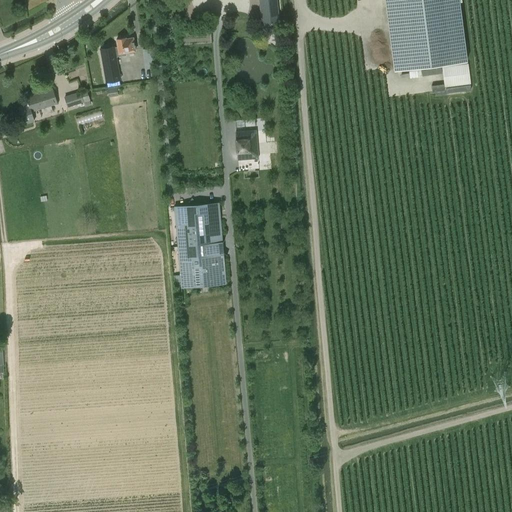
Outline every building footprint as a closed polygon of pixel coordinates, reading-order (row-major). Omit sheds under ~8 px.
[(259,0),(262,24),(278,22),(275,0),(259,0)] [(466,61),(458,0),(384,0),(394,70),(466,61)] [(117,45),(100,48),(105,81),(120,79),(116,56),(126,55),(125,52),(135,51),(133,37),(126,38),(125,37),(116,39),(117,45)] [(444,87),(471,83),(468,63),(442,66),(444,87)] [(117,87),(107,88),(108,97),(118,95),(117,87)] [(31,111),(42,107),(45,114),(53,111),(50,105),(57,103),(52,88),(26,97),(28,104),(18,107),(24,124),(34,121),(31,111)] [(80,91),(64,97),(67,107),(82,103),(83,102),(85,108),(92,105),(90,101),(89,100),(90,99),(86,91),(81,92),(80,91)] [(79,125),(103,117),(101,108),(76,117),(79,125)] [(256,131),(236,133),(238,158),(258,157),(256,131)] [(219,203),(175,207),(182,287),(226,283),(219,203)]
